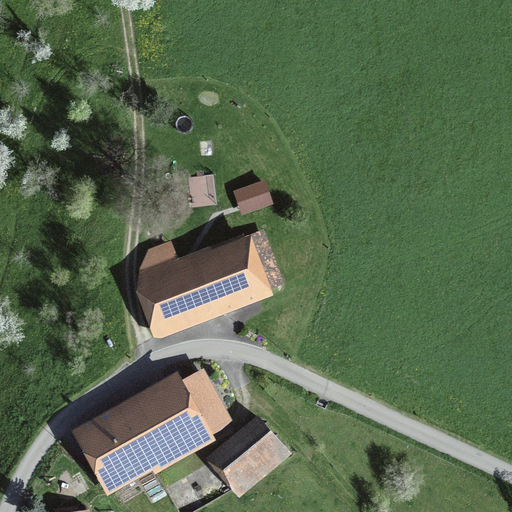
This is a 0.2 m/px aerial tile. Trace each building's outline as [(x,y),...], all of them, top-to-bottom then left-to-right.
[(252,201),(277,192),(268,166),(243,175),(252,201)] [(162,196),(165,218),(212,211),(209,189),(162,196)] [(254,219),(134,260),(158,329),(278,288),(254,219)] [(206,354),(77,417),(110,482),(218,434),(230,401),(206,354)] [(296,445),(265,408),(213,451),(245,488),(296,445)] [(97,511),(97,498),(69,498),(69,511),(97,511)]
